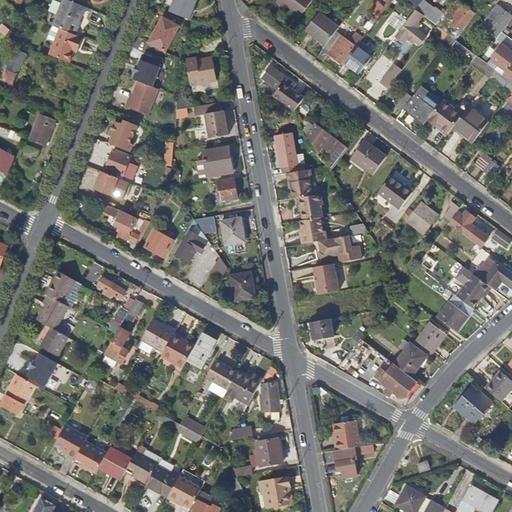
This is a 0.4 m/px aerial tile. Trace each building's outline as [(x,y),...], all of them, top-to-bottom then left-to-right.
[(83,17),(87,7),(68,0),(64,0),(54,26),(61,29),(76,35),(83,17)] [(197,0),(174,0),(170,12),(190,19),(197,0)] [(280,0),(302,16),(313,1),(312,0),(280,0)] [(403,0),(417,11),(423,2),(424,2),(421,0),(403,0)] [(448,17),(464,30),(476,13),(460,1),(448,17)] [(428,6),(423,2),(417,11),(418,12),(422,14),(428,6)] [(483,28),(497,39),(503,32),(511,19),(511,15),(500,6),(483,28)] [(91,20),(94,10),(87,7),(83,17),(91,20)] [(414,28),(424,16),(422,14),(418,12),(417,11),(408,22),(411,26),(405,33),(421,46),(427,38),(414,28)] [(340,28),(320,13),(307,30),(327,45),(340,28)] [(162,17),(149,43),(166,52),(179,26),(162,17)] [(434,33),(444,40),(448,34),(439,27),(434,33)] [(2,28),(0,29),(0,31),(9,39),(11,35),(2,28)] [(80,49),(84,38),(76,35),(61,29),(51,55),(70,63),(75,51),(76,47),(80,49)] [(357,31),(352,38),(358,43),(363,35),(357,31)] [(444,40),(452,47),(457,41),(448,34),(444,40)] [(452,48),(459,53),(464,46),(457,41),(452,47),(452,48)] [(330,55),(343,65),(346,62),(352,54),(336,42),(329,51),(325,49),(316,60),(322,64),(330,55)] [(374,57),(359,45),(352,54),(346,62),(361,73),(374,57)] [(511,51),(503,45),(491,60),(499,66),(503,62),(509,68),(503,76),(511,82),(511,51)] [(459,53),(466,58),(471,51),(464,46),(459,53)] [(28,53),(17,50),(12,71),(22,74),(28,53)] [(466,58),(472,63),(477,56),(471,51),(466,58)] [(139,81),(153,87),(161,68),(159,67),(162,60),(146,54),(143,61),(142,60),(134,80),(139,81)] [(378,74),(389,61),(383,56),(372,69),(378,74)] [(213,57),(197,60),(197,58),(187,59),(191,83),(194,84),(199,83),(204,85),(209,81),(217,80),(213,57)] [(395,64),(390,70),(394,73),(398,66),(395,64)] [(381,82),(389,89),(403,70),(398,66),(394,73),(390,70),(381,82)] [(284,104),(295,112),(303,100),(292,92),(296,86),(271,67),(262,77),(278,90),(277,91),(288,100),(284,104)] [(22,75),(10,71),(5,88),(17,91),(22,75)] [(153,87),(139,81),(132,100),(130,99),(126,107),(149,116),(159,90),(153,87)] [(414,98),(405,110),(425,125),(428,120),(434,113),(436,110),(423,100),(427,95),(430,91),(423,86),(419,90),(414,98)] [(397,107),(403,112),(414,98),(407,94),(397,107)] [(181,98),(180,110),(191,108),(189,101),(184,98),(181,98)] [(428,120),(448,136),(455,126),(463,116),(443,101),(434,113),(428,120)] [(225,125),(221,102),(195,107),(196,117),(206,115),(210,139),(229,136),(227,125),(225,125)] [(455,126),(475,141),(490,122),(470,107),(463,116),(455,126)] [(40,115),(31,140),(46,146),(56,122),(40,115)] [(115,122),(110,135),(113,137),(111,144),(131,152),(133,145),(130,143),(137,125),(125,120),(123,125),(115,122)] [(318,120),(307,134),(325,162),(342,139),(318,120)] [(276,137),(282,168),(299,165),(293,134),(276,137)] [(351,147),(343,140),(326,164),(328,166),(331,172),(349,150),(351,147)] [(174,165),(175,142),(167,141),(166,165),(174,165)] [(365,142),(352,160),(374,176),(387,158),(365,142)] [(0,146),(0,163),(12,168),(17,153),(0,146)] [(40,151),(28,146),(23,159),(33,163),(35,157),(38,158),(40,151)] [(204,153),(208,177),(234,172),(230,149),(204,153)] [(115,150),(107,169),(124,176),(131,157),(115,150)] [(475,165),(483,172),(484,170),(492,160),(493,159),(485,153),(475,165)] [(499,166),(492,160),(484,170),(491,176),(499,166)] [(294,199),(300,198),(304,221),(322,218),(325,218),(320,194),(314,195),(309,170),(289,173),(294,199)] [(124,199),(131,183),(104,172),(97,189),(124,199)] [(378,192),(393,204),(406,187),(403,185),(391,176),(378,192)] [(238,199),(235,179),(220,182),(224,202),(238,199)] [(400,209),(413,192),(406,187),(393,204),(400,209)] [(450,221),(460,208),(452,202),(450,205),(451,206),(444,216),(450,221)] [(123,211),(120,210),(106,204),(104,211),(123,219),(122,220),(118,228),(126,232),(123,238),(135,244),(139,236),(135,234),(143,222),(123,211)] [(417,208),(411,216),(404,226),(421,239),(435,221),(417,208)] [(411,216),(406,212),(399,222),(404,226),(411,216)] [(462,234),(472,241),(476,244),(480,247),(487,238),(479,232),(470,224),(475,218),(467,212),(463,217),(458,213),(450,225),(462,234)] [(343,216),(346,236),(350,236),(369,232),(358,213),(343,216)] [(224,222),(228,246),(247,242),(242,218),(224,222)] [(304,221),(301,222),(305,244),(314,242),(326,240),(322,218),(304,221)] [(207,245),(210,240),(195,220),(195,219),(182,243),(185,244),(192,231),(202,236),(199,241),(207,245)] [(139,232),(144,235),(151,222),(146,220),(139,232)] [(511,237),(499,228),(493,237),(507,248),(511,242),(511,237)] [(156,229),(146,247),(165,257),(175,239),(156,229)] [(203,254),(207,245),(199,241),(202,236),(192,231),(185,244),(182,243),(175,256),(190,264),(197,251),(203,254)] [(326,240),(314,242),(318,260),(339,256),(340,261),(344,263),(362,259),(360,246),(352,247),(350,236),(346,236),(326,240)] [(0,239),(0,244),(8,248),(10,244),(0,239)] [(0,266),(8,248),(0,244),(0,266)] [(496,255),(508,264),(511,260),(499,251),(496,255)] [(220,258),(212,271),(223,277),(230,264),(220,258)] [(511,274),(495,262),(481,279),(491,286),(494,289),(500,281),(511,288),(511,286),(511,274)] [(336,264),(315,268),(317,277),(320,276),(321,283),(318,284),(320,295),(341,291),(336,264)] [(59,271),(47,293),(50,295),(72,308),(80,295),(72,290),(77,281),(59,271)] [(232,275),(237,300),(257,297),(252,272),(232,275)] [(485,294),(491,286),(481,279),(474,274),(458,297),(472,307),(483,293),(485,294)] [(103,278),(99,285),(122,299),(126,291),(103,278)] [(70,316),(74,309),(72,308),(50,295),(45,304),(47,306),(39,320),(47,324),(52,327),(57,330),(66,315),(70,316)] [(457,332),(475,309),(472,307),(458,297),(455,295),(438,318),(457,332)] [(130,298),(125,308),(130,311),(135,301),(130,298)] [(138,300),(130,313),(136,316),(144,303),(138,300)] [(337,336),(334,319),(313,323),(316,340),(337,336)] [(141,343),(163,355),(174,335),(175,333),(154,321),(141,343)] [(431,322),(416,341),(433,353),(447,334),(431,322)] [(40,337),(45,339),(52,327),(47,324),(40,337)] [(52,327),(45,339),(42,346),(58,356),(69,337),(57,330),(52,327)] [(131,333),(121,327),(117,334),(104,357),(102,361),(113,367),(117,360),(121,363),(128,350),(123,347),(131,333)] [(78,339),(87,343),(90,337),(82,332),(78,339)] [(216,341),(203,334),(196,347),(194,350),(189,359),(201,367),(216,341)] [(185,341),(174,335),(163,355),(162,355),(184,368),(189,359),(194,350),(183,344),(185,341)] [(196,347),(185,341),(183,344),(194,350),(196,347)] [(411,344),(396,364),(411,376),(427,356),(411,344)] [(46,386),(59,363),(41,354),(37,361),(36,360),(31,368),(33,369),(29,376),(46,386)] [(229,390),(239,372),(217,360),(207,377),(229,390)] [(405,399),(418,381),(411,376),(396,364),(382,382),(390,388),(389,391),(393,394),(394,391),(405,399)] [(253,379),(239,371),(239,372),(229,390),(225,397),(233,402),(236,396),(250,404),(264,379),(255,375),(253,379)] [(511,380),(501,371),(485,388),(501,401),(511,389),(511,380)] [(18,413),(31,391),(29,389),(32,382),(19,375),(2,404),(18,413)] [(29,376),(27,379),(35,383),(44,389),(46,386),(29,376)] [(98,381),(92,378),(91,381),(86,390),(92,393),(98,381)] [(262,397),(264,413),(282,411),(278,383),(263,385),(265,397),(262,397)] [(492,402),(473,386),(455,408),(475,423),(492,402)] [(152,407),(159,412),(162,407),(154,403),(152,407)] [(156,418),(160,421),(164,415),(159,412),(156,418)] [(160,421),(177,430),(180,425),(181,424),(164,415),(160,421)] [(333,442),(334,450),(354,447),(363,446),(364,446),(363,437),(357,438),(354,421),(332,424),(335,441),(333,442)] [(48,433),(59,439),(64,429),(53,423),(48,433)] [(252,425),(236,428),(229,439),(254,435),(252,425)] [(67,455),(76,459),(85,442),(88,438),(66,426),(64,429),(59,439),(55,445),(68,452),(67,455)] [(258,440),(262,465),(284,461),(280,437),(258,440)] [(83,466),(96,473),(99,469),(107,454),(85,442),(76,459),(74,463),(82,468),(83,466)] [(147,450),(140,447),(133,460),(126,472),(148,484),(155,471),(158,465),(143,456),(147,450)] [(356,459),(354,447),(334,450),(332,451),(335,471),(341,471),(342,478),(356,475),(354,460),(356,459)] [(99,469),(108,473),(109,471),(122,479),(126,472),(133,460),(110,448),(107,454),(99,469)] [(428,462),(418,465),(420,473),(430,470),(428,462)] [(251,466),(234,469),(234,470),(237,476),(237,477),(242,476),(252,474),(251,466)] [(108,473),(121,481),(122,479),(109,471),(108,473)] [(145,490),(167,502),(169,498),(179,479),(173,476),(170,480),(155,471),(148,484),(145,490)] [(206,481),(191,473),(187,480),(180,477),(179,479),(169,498),(177,502),(178,500),(192,508),(200,492),(206,481)] [(266,504),(290,500),(288,485),(286,475),(262,479),(266,504)] [(443,511),(445,509),(426,497),(426,496),(407,484),(396,504),(409,511),(443,511)] [(493,511),(498,503),(472,488),(464,501),(459,509),(463,511),(472,511),(475,507),(483,511),(493,511)] [(250,504),(244,491),(237,494),(243,507),(250,504)] [(200,492),(192,508),(189,511),(220,511),(222,510),(214,505),(213,506),(211,505),(213,500),(200,492)] [(8,511),(16,499),(7,494),(0,507),(0,511),(8,511)] [(33,511),(53,511),(54,511),(56,506),(42,498),(33,511)]
